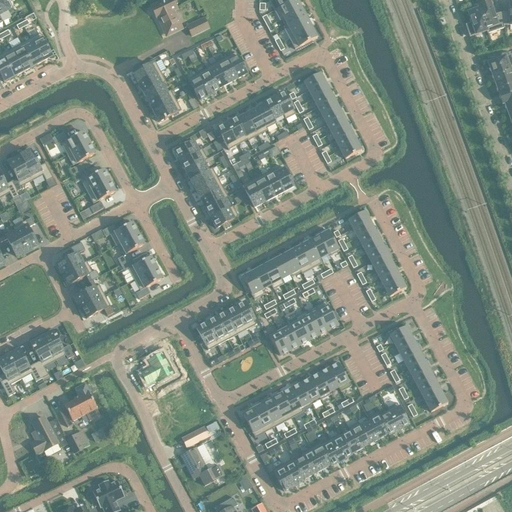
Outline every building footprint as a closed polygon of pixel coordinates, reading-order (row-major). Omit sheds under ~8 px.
[(0,0),(0,23),(3,22),(0,17),(0,14),(12,8),(8,1),(5,3),(3,0),(0,0)] [(168,36),(182,29),(173,11),(176,10),(171,0),(162,0),(150,6),(156,19),(159,18),(168,36)] [(271,0),(269,1),(274,11),(295,0),(271,0)] [(297,0),(295,0),(274,11),(279,21),(281,20),(302,9),(297,0)] [(511,26),(511,0),(511,2),(509,2),(509,13),(501,13),(504,26),(511,26)] [(478,7),(488,34),(504,28),(504,26),(501,13),(494,15),(490,3),(488,3),(487,2),(480,4),(480,6),(478,7)] [(488,34),(478,7),(469,10),(470,12),(468,13),(471,23),(465,25),(469,37),(486,32),(487,34),(488,34)] [(302,9),(281,20),(286,29),(307,18),(302,9)] [(266,16),(262,18),(267,27),(271,25),(266,16)] [(203,18),(187,26),(192,36),(207,29),(203,18)] [(286,29),(284,30),(289,40),(312,28),(307,18),(286,29)] [(312,28),(289,40),(295,50),(317,38),(312,28)] [(36,29),(28,34),(30,39),(30,40),(42,62),(53,57),(40,34),(39,35),(36,29)] [(17,38),(8,43),(12,49),(11,50),(23,72),(33,67),(21,45),(20,45),(17,38)] [(30,40),(21,45),(33,67),(42,62),(30,40)] [(2,55),(14,77),(23,72),(11,50),(2,55)] [(235,53),(225,58),(237,80),(247,74),(235,53)] [(2,55),(0,55),(0,75),(4,83),(6,83),(10,81),(10,80),(14,77),(2,55)] [(491,74),(511,66),(511,59),(510,55),(487,63),(491,74)] [(225,58),(216,63),(227,85),(237,80),(225,58)] [(155,62),(133,74),(138,84),(160,72),(155,62)] [(216,63),(206,69),(206,70),(207,69),(218,90),(227,85),(216,63)] [(511,66),(491,74),(495,84),(511,77),(511,66)] [(206,70),(197,75),(209,96),(218,91),(219,91),(218,90),(207,69),(206,70)] [(160,72),(138,84),(143,94),(163,83),(164,83),(166,82),(160,72)] [(320,74),(304,83),(308,92),(325,83),(320,74)] [(197,75),(187,80),(199,101),(209,96),(197,75)] [(511,77),(495,84),(499,94),(498,94),(499,94),(511,89),(511,77)] [(163,83),(143,94),(148,103),(168,93),(168,92),(164,83),(163,83)] [(325,83),(308,92),(313,100),(330,91),(325,83)] [(511,89),(499,94),(502,104),(511,100),(511,89)] [(168,93),(148,103),(154,113),(176,101),(170,91),(168,92),(168,93)] [(330,91),(313,100),(317,109),(334,99),(330,91)] [(284,93),(274,99),(283,116),(285,120),(296,114),(294,110),(289,102),(284,93)] [(265,104),(264,104),(265,105),(274,121),(283,116),(274,99),(265,104)] [(334,99),(317,109),(322,117),(339,108),(334,99)] [(511,100),(502,104),(503,105),(504,104),(508,114),(511,112),(511,100)] [(176,101),(154,113),(159,123),(164,120),(164,121),(166,120),(165,119),(181,111),(176,101)] [(265,105),(256,110),(266,129),(267,129),(276,124),(274,121),(265,105)] [(339,108),(322,117),(326,125),(343,116),(339,109),(339,108)] [(256,110),(246,115),(258,136),(267,131),(268,131),(267,129),(266,129),(256,110)] [(237,120),(248,140),(247,141),(248,142),(248,141),(258,136),(246,115),(237,120)] [(343,116),(326,125),(331,134),(348,125),(343,116)] [(236,119),(227,124),(238,145),(247,141),(248,140),(237,120),(237,119),(236,119)] [(227,124),(217,129),(228,151),(238,145),(227,124)] [(348,125),(331,134),(336,142),(352,133),(348,125)] [(83,132),(61,144),(67,155),(90,143),(88,138),(86,138),(83,132)] [(63,133),(52,139),(56,145),(66,139),(63,133)] [(211,133),(207,135),(210,142),(215,140),(211,133)] [(352,133),(336,142),(340,151),(357,142),(352,133)] [(195,141),(175,152),(180,162),(200,151),(195,141)] [(357,142),(340,151),(345,160),(362,151),(357,142)] [(90,143),(67,155),(73,166),(95,154),(92,149),(93,147),(90,143)] [(200,151),(180,162),(185,171),(203,162),(208,160),(207,159),(202,150),(200,151)] [(24,155),(19,157),(32,181),(43,176),(46,182),(53,178),(45,164),(39,167),(30,151),(24,155)] [(15,159),(8,163),(17,179),(11,182),(17,192),(22,189),(21,187),(32,181),(19,157),(15,159)] [(203,162),(185,171),(190,181),(208,171),(203,162)] [(80,165),(69,170),(73,177),(83,171),(80,165)] [(273,172),(273,173),(283,193),(293,187),(283,167),(273,172)] [(208,171),(190,181),(195,191),(217,179),(212,169),(208,171)] [(83,171),(73,177),(76,183),(80,181),(87,193),(111,181),(108,176),(106,176),(103,170),(88,179),(83,171)] [(271,170),(262,176),(274,198),(283,193),(273,173),(273,172),(272,170),(271,170)] [(0,174),(0,198),(9,194),(13,200),(19,197),(17,192),(11,182),(5,185),(0,174)] [(262,176),(252,181),(264,203),(274,198),(262,176)] [(217,179),(195,191),(200,200),(223,188),(217,179)] [(111,181),(87,193),(93,204),(115,192),(113,187),(113,185),(111,181)] [(252,181),(242,186),(254,208),(264,203),(252,181)] [(223,188),(200,200),(205,210),(223,200),(224,200),(228,198),(223,188)] [(223,200),(205,210),(211,219),(229,209),(228,209),(224,200),(223,200)] [(100,203),(90,208),(93,215),(104,209),(100,203)] [(229,209),(211,219),(216,229),(238,217),(233,207),(228,209),(229,209)] [(365,212),(348,221),(353,230),(369,221),(365,212)] [(31,218),(14,228),(27,252),(31,249),(38,246),(28,228),(35,225),(31,218)] [(369,221),(353,230),(357,238),(374,229),(369,221)] [(113,226),(102,231),(106,238),(110,235),(116,246),(116,247),(118,246),(118,245),(139,234),(137,229),(135,228),(132,223),(116,232),(113,226)] [(5,236),(0,238),(0,241),(1,243),(7,240),(17,257),(23,254),(27,252),(14,228),(16,232),(6,237),(5,236)] [(374,229),(357,238),(362,247),(379,238),(374,229)] [(329,231),(319,237),(328,255),(329,257),(330,257),(340,252),(333,240),(329,231)] [(124,256),(117,259),(121,266),(131,260),(128,254),(144,245),(141,240),(142,238),(139,234),(118,245),(118,246),(124,256)] [(319,237),(309,242),(319,260),(328,255),(319,237)] [(379,238),(362,247),(366,255),(383,246),(379,238)] [(309,242),(300,247),(312,269),(321,264),(322,264),(319,260),(309,242)] [(74,256),(57,265),(58,267),(62,275),(87,262),(86,262),(84,263),(79,253),(85,250),(81,243),(71,249),(74,256)] [(383,246),(366,255),(371,264),(388,254),(383,246)] [(300,247),(290,252),(301,272),(301,273),(302,275),(312,269),(300,247)] [(282,256),(280,257),(290,275),(290,276),(291,278),(292,278),(301,273),(301,272),(290,252),(282,256)] [(388,254),(371,264),(375,272),(392,263),(388,254)] [(280,257),(271,262),(281,280),(290,276),(290,275),(280,257)] [(131,260),(121,266),(124,272),(128,270),(134,281),(158,268),(155,263),(153,263),(150,258),(135,266),(131,260)] [(87,262),(62,275),(63,276),(67,284),(68,286),(86,277),(89,283),(92,281),(89,275),(92,273),(87,262)] [(271,262),(261,267),(271,286),(273,290),(274,290),(283,285),(284,284),(281,280),(271,262)] [(392,263),(375,272),(380,280),(397,271),(392,263)] [(261,267),(252,272),(262,291),(271,286),(261,267)] [(158,268),(134,281),(140,291),(136,294),(139,300),(150,294),(146,288),(162,280),(160,274),(160,273),(158,268)] [(397,271),(380,280),(384,289),(401,280),(397,271)] [(252,272),(242,278),(245,284),(245,286),(247,289),(248,290),(254,300),(264,295),(265,295),(262,291),(252,272)] [(401,280),(384,289),(389,298),(406,289),(401,280)] [(92,289),(75,298),(78,305),(80,309),(105,296),(99,285),(96,287),(92,281),(89,283),(92,289)] [(7,288),(0,290),(0,303),(11,298),(7,288)] [(105,296),(80,309),(83,313),(86,319),(104,310),(107,317),(114,313),(105,296)] [(315,307),(317,312),(318,311),(328,331),(338,325),(325,302),(315,307)] [(245,303),(235,308),(247,330),(256,325),(245,303)] [(235,308),(225,313),(237,335),(247,330),(235,308)] [(309,316),(308,317),(319,336),(328,331),(318,311),(317,312),(309,316)] [(306,312),(296,317),(309,341),(319,336),(308,317),(309,316),(306,312)] [(225,313),(216,318),(228,341),(237,335),(225,313)] [(287,322),(286,323),(287,325),(288,325),(299,346),(309,341),(296,317),(287,322)] [(216,318),(206,323),(218,346),(228,341),(216,318)] [(206,323),(196,329),(208,351),(218,346),(206,323)] [(287,325),(278,330),(290,351),(299,346),(288,325),(287,325)] [(406,327),(389,336),(394,345),(411,336),(406,327)] [(278,330),(268,335),(280,357),(290,351),(278,330)] [(43,337),(42,338),(55,362),(65,356),(67,360),(74,356),(68,346),(62,349),(56,338),(57,338),(56,336),(55,337),(53,332),(51,333),(43,337)] [(411,336),(394,345),(399,353),(415,344),(411,336)] [(32,343),(30,344),(33,349),(32,349),(33,351),(34,350),(40,361),(34,364),(42,379),(49,376),(44,368),(55,362),(42,338),(40,339),(32,343)] [(415,344),(399,353),(403,362),(420,353),(415,344)] [(19,350),(8,356),(21,380),(31,374),(36,382),(42,379),(34,364),(29,367),(19,350)] [(420,353),(403,362),(408,370),(425,361),(420,353)] [(151,368),(141,373),(142,376),(147,385),(157,379),(159,382),(174,374),(163,354),(148,362),(151,368)] [(8,356),(0,360),(0,366),(4,375),(7,379),(1,382),(1,383),(8,397),(15,394),(11,385),(21,380),(8,356)] [(425,361),(408,370),(412,379),(429,370),(425,361)] [(338,363),(328,369),(339,388),(338,388),(341,392),(351,387),(338,363)] [(328,369),(319,374),(329,393),(330,392),(338,388),(339,388),(328,369)] [(429,370),(412,379),(417,387),(434,378),(429,370)] [(319,374),(309,379),(320,398),(319,398),(321,401),(321,400),(330,395),(331,395),(330,392),(329,393),(319,374)] [(434,378),(417,387),(421,396),(438,386),(434,378)] [(309,379),(300,384),(310,403),(311,403),(319,398),(320,398),(309,379)] [(65,408),(59,411),(68,428),(75,425),(73,422),(86,415),(90,422),(100,417),(96,410),(97,409),(90,395),(91,395),(85,384),(75,390),(79,397),(73,399),(74,401),(64,407),(65,408)] [(300,384),(290,389),(302,411),(303,410),(311,406),(312,405),(311,403),(310,403),(300,384)] [(438,386),(421,396),(426,404),(443,395),(438,386)] [(290,389),(281,394),(293,418),(303,413),(304,412),(303,410),(302,411),(290,389)] [(281,394),(271,399),(284,423),(293,418),(281,394)] [(443,395),(426,404),(431,413),(442,407),(443,407),(443,406),(446,405),(447,405),(448,404),(443,395)] [(271,399),(262,404),(274,428),(284,423),(271,399)] [(185,402),(163,413),(171,429),(179,425),(180,426),(182,430),(182,431),(202,421),(195,409),(190,411),(185,402)] [(387,409),(386,409),(389,414),(389,413),(398,430),(408,425),(397,403),(387,409)] [(262,404),(252,410),(265,433),(274,428),(262,404)] [(252,410),(242,415),(255,438),(265,433),(252,410)] [(367,418),(368,420),(379,440),(388,435),(388,434),(380,418),(377,413),(367,418)] [(380,418),(388,434),(388,435),(388,436),(389,435),(398,430),(389,413),(389,414),(380,418)] [(37,455),(57,444),(60,449),(68,445),(56,419),(47,424),(45,419),(33,425),(37,432),(32,435),(36,442),(31,444),(37,455)] [(359,425),(369,445),(379,440),(368,420),(359,425)] [(348,428),(348,429),(351,434),(360,450),(369,445),(359,425),(358,423),(348,428)] [(180,438),(182,441),(185,448),(208,436),(203,427),(180,438)] [(93,434),(96,442),(106,437),(102,429),(93,434)] [(73,435),(80,451),(91,446),(84,430),(73,435)] [(339,434),(330,439),(341,461),(351,456),(351,455),(350,455),(342,439),(340,434),(339,434)] [(342,439),(350,455),(351,455),(360,450),(351,434),(342,439)] [(321,444),(320,445),(331,465),(331,466),(332,466),(341,461),(330,439),(321,444)] [(320,444),(310,449),(322,470),(331,465),(320,445),(321,444),(320,443),(320,444)] [(193,479),(199,476),(204,486),(224,476),(218,465),(207,471),(195,448),(181,456),(193,479)] [(301,454),(300,454),(301,456),(302,456),(312,475),(322,470),(310,449),(301,454)] [(293,461),(292,461),(303,480),(312,475),(302,456),(301,456),(293,461)] [(292,460),(282,465),(294,487),(303,481),(304,481),(303,480),(292,461),(293,461),(292,460)] [(282,465),(272,470),(284,492),(294,487),(282,465)] [(124,497),(117,482),(109,485),(107,481),(98,486),(100,489),(92,493),(100,509),(102,508),(103,511),(119,511),(120,511),(115,502),(124,497)] [(225,511),(224,511),(234,511),(233,509),(238,506),(233,498),(221,505),(225,511)] [(266,511),(261,503),(250,510),(251,511),(266,511)]
